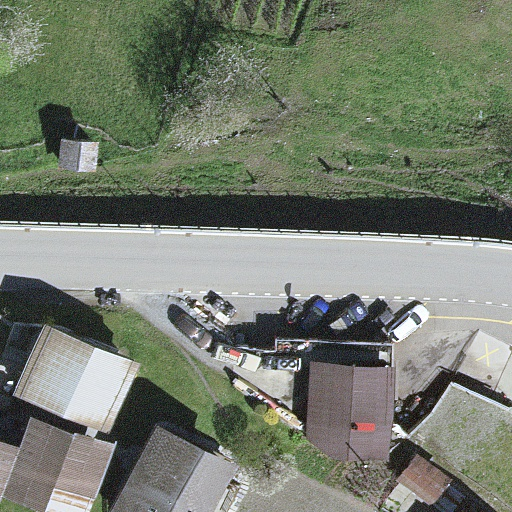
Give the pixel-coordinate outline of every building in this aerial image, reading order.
[(93,143),(54,141),(53,170),(92,171),(93,143)] [(131,363),(33,323),(4,393),(101,434),(131,363)] [(392,338),(271,332),(267,398),(308,427),(386,429),(392,338)] [(83,511),(104,448),(21,420),(0,483),(0,504),(24,511),(83,511)] [(207,511),(230,470),(151,429),(107,511),(207,511)] [(0,480),(11,449),(0,445),(0,480)] [(430,511),(447,490),(410,463),(374,511),(430,511)]
